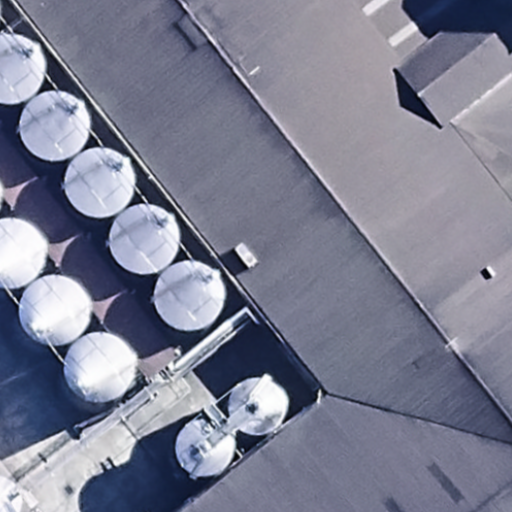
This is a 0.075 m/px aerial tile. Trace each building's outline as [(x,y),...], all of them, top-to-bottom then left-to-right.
[(511,0),(0,0),(0,8),(303,394),(157,511),(511,511),(511,100),(509,97),(511,94),(511,0)] [(0,21),(0,99),(37,71),(0,21)] [(56,92),(0,136),(0,305),(138,197),(56,92)] [(150,212),(0,334),(0,385),(13,401),(188,258),(150,212)] [(208,279),(23,413),(62,467),(248,333),(208,279)] [(0,511),(32,511),(0,471),(0,511)]
